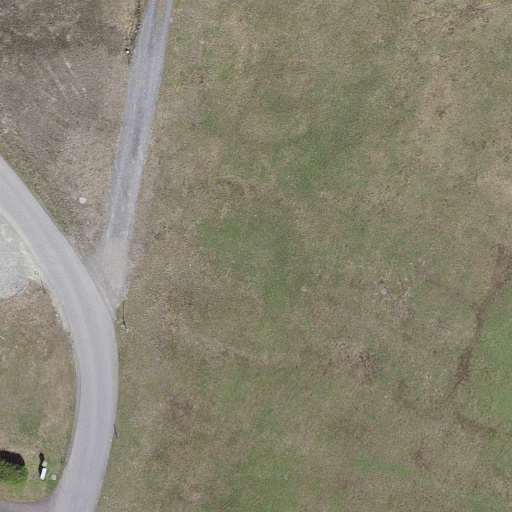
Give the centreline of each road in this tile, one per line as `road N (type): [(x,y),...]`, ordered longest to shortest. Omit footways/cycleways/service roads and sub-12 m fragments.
road 1 (unclassified): [(85,511),(100,465),(101,326),(63,248),(0,186)]
road 2 (track): [(159,0),(101,326)]
